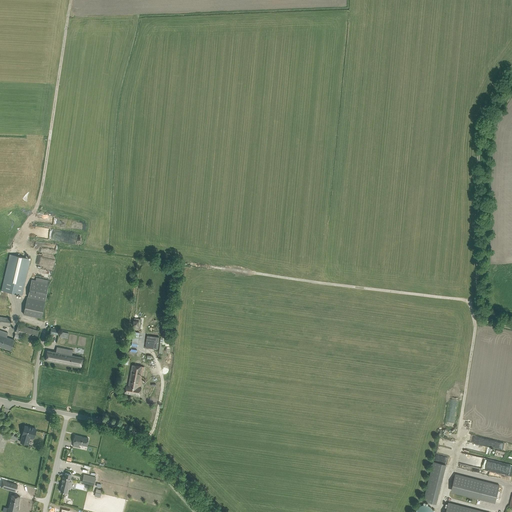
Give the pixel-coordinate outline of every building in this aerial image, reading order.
[(70,242),(70,232),(65,232),(65,235),(62,235),(62,238),(58,238),(58,240),(61,240),(61,242),(70,242)] [(10,254),(4,280),(1,290),(22,295),(30,259),(15,255),(10,254)] [(40,276),(46,277),(46,279),(49,279),(50,272),(41,271),(40,276)] [(24,314),(41,318),(49,281),(36,278),(36,281),(31,280),(24,314)] [(0,324),(10,326),(11,318),(0,316),(0,324)] [(133,328),(140,329),(141,319),(134,318),(133,328)] [(18,325),(15,333),(14,337),(23,340),(24,336),(36,339),(39,331),(18,325)] [(0,346),(10,350),(12,345),(14,340),(7,337),(8,333),(0,330),(0,346)] [(166,352),(170,353),(172,337),(167,336),(167,337),(161,336),(160,345),(162,346),(162,345),(166,345),(166,352)] [(47,351),(46,355),(45,360),(81,367),(81,362),(82,357),(72,355),(72,351),(58,348),(57,352),(47,351)] [(126,386),(126,388),(125,393),(140,395),(141,388),(139,388),(142,366),(132,365),(129,386),(126,386)] [(33,438),(34,438),(36,429),(25,426),(22,434),(23,435),(21,442),(27,444),(28,438),(32,439),(33,438)] [(82,436),(75,435),(73,443),(87,446),(88,438),(82,437),(82,436)] [(466,448),(488,453),(492,439),(477,436),(476,443),(468,441),(466,448)] [(449,456),(452,449),(438,445),(436,452),(449,456)] [(424,501),(436,504),(446,465),(433,462),(424,501)] [(65,473),(64,477),(63,476),(61,483),(62,483),(60,491),(67,493),(68,488),(70,489),(71,482),(70,481),(71,474),(65,473)] [(84,474),(82,482),(94,485),(96,477),(84,474)] [(451,492),(495,503),(500,486),(455,474),(451,492)] [(7,482),(5,488),(15,491),(18,485),(7,482)] [(8,507),(6,511),(17,511),(18,507),(20,496),(11,494),(8,507)] [(483,511),(470,508),(448,503),(445,511),(483,511)]
